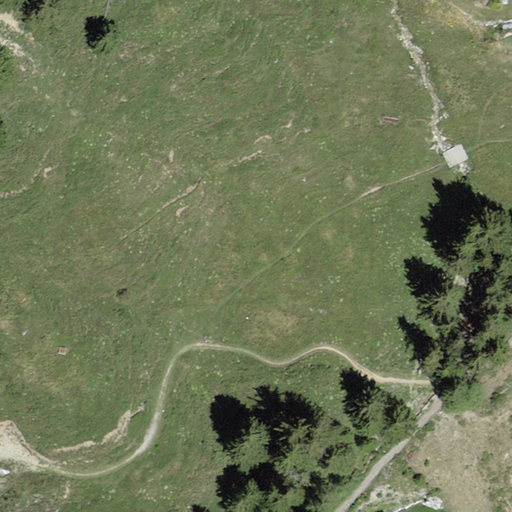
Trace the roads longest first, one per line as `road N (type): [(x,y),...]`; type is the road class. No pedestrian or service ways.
road 1 (track): [(0,461),(119,469),(160,417)]
road 2 (track): [(349,511),(427,415),(454,394)]
